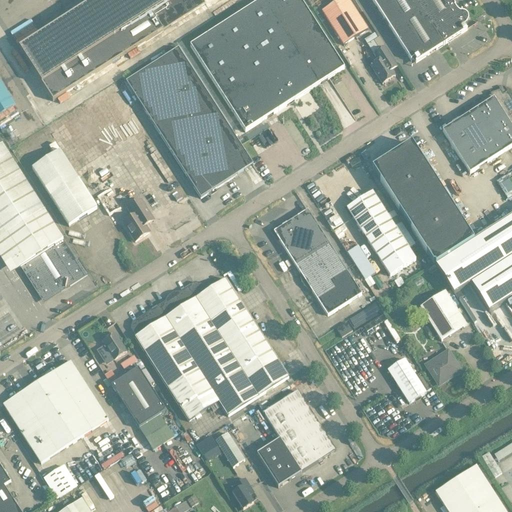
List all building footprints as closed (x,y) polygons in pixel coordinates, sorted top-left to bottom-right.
[(106,67),(126,54),(163,31),(161,28),(169,23),(170,26),(205,4),(203,0),(95,0),(19,49),(53,101),(106,67)] [(245,132),(344,68),(300,0),(261,0),(189,46),(245,132)] [(331,0),(334,4),(322,11),(344,45),(367,30),(348,0),(331,0)] [(444,45),(414,0),(371,0),(411,61),(414,59),(416,62),(444,45)] [(414,0),(444,45),(466,31),(463,27),(465,25),(466,24),(467,22),(468,20),(468,18),(467,16),(466,14),(464,13),(462,13),(459,13),(458,11),(456,10),(454,6),(455,6),(451,0),(414,0)] [(373,54),(378,61),(370,66),(382,84),(395,76),(392,71),(397,67),(384,47),(373,54)] [(200,199),(248,168),(253,165),(178,49),(173,52),(126,82),(200,199)] [(511,99),(509,91),(503,95),(500,90),(490,94),(491,96),(481,99),(483,101),(473,104),(474,107),(464,110),(468,115),(442,131),(470,174),(511,146),(511,99)] [(49,147),(54,155),(32,169),(69,227),(97,209),(55,143),(49,147)] [(434,264),(473,239),(411,144),(372,169),(433,264),(434,264)] [(84,274),(9,157),(2,146),(0,146),(0,236),(20,268),(22,266),(44,300),(61,289),(61,287),(65,288),(65,289),(66,286),(84,274)] [(344,157),(349,167),(354,163),(352,160),(357,157),(354,152),(344,157)] [(504,183),(510,180),(506,172),(501,175),(504,183)] [(305,184),(308,189),(315,185),(312,180),(305,184)] [(180,182),(169,187),(174,198),(185,193),(180,182)] [(390,277),(415,260),(372,193),(347,209),(390,277)] [(154,221),(140,200),(127,208),(132,217),(123,223),(135,243),(150,233),(145,226),(154,221)] [(345,227),(330,204),(321,210),(336,233),(345,227)] [(361,295),(307,210),(274,232),(328,317),(361,295)] [(163,225),(172,220),(169,215),(161,219),(163,225)] [(511,215),(473,241),(473,239),(434,264),(435,265),(454,295),(471,284),(489,313),(511,298),(511,215)] [(379,281),(356,239),(345,245),(368,287),(379,281)] [(398,275),(393,278),(398,285),(403,282),(398,275)] [(136,337),(135,338),(189,422),(279,364),(226,279),(205,292),(200,284),(195,283),(180,292),(175,293),(171,294),(167,298),(165,302),(132,323),(131,328),(136,337)] [(445,292),(419,308),(441,342),(466,325),(445,292)] [(341,338),(352,332),(347,323),(336,330),(341,338)] [(102,342),(105,346),(96,352),(106,366),(114,360),(127,352),(115,334),(102,342)] [(426,366),(438,386),(460,372),(448,352),(426,366)] [(426,394),(404,360),(387,371),(409,404),(426,394)] [(70,362),(3,405),(41,464),(108,421),(70,362)] [(111,386),(130,415),(139,429),(166,412),(138,369),(111,386)] [(303,376),(295,380),(300,390),(309,385),(307,380),(305,380),(303,376)] [(280,439),(301,473),(336,451),(297,392),(263,414),(280,439)] [(211,410),(217,416),(222,412),(217,405),(211,410)] [(244,461),(227,434),(215,442),(233,469),(244,461)] [(203,457),(218,448),(211,437),(196,446),(203,457)] [(278,488),(301,473),(280,439),(257,454),(278,488)] [(498,459),(511,449),(511,441),(494,454),(498,459)] [(493,478),(501,474),(488,452),(481,456),(493,478)] [(0,511),(21,511),(4,486),(10,482),(0,465),(0,511)] [(504,511),(497,501),(476,467),(435,493),(447,511),(504,511)] [(253,504),(247,495),(252,491),(245,479),(239,483),(242,488),(232,494),(243,511),(253,504)] [(190,507),(198,504),(194,495),(186,499),(190,507)] [(62,511),(88,511),(81,500),(62,511)] [(169,511),(185,511),(190,510),(185,502),(169,511)]
